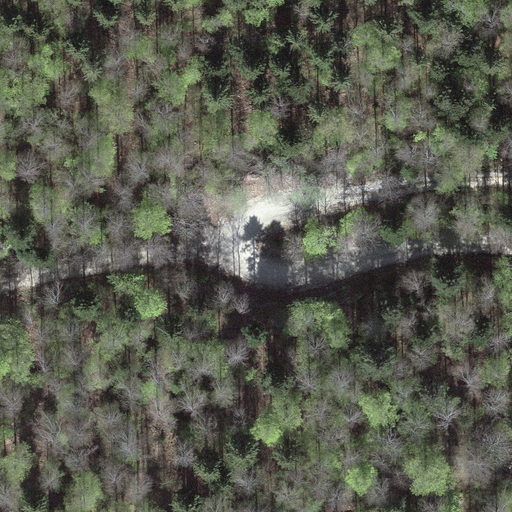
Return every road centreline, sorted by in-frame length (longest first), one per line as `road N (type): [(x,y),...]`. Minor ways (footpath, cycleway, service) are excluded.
road 1 (track): [(511,246),(433,245),(284,268),(249,262),(235,234),(255,215),(280,208),(511,174)]
road 2 (track): [(0,283),(161,252),(238,249)]
road 3 (track): [(307,511),(511,457)]
